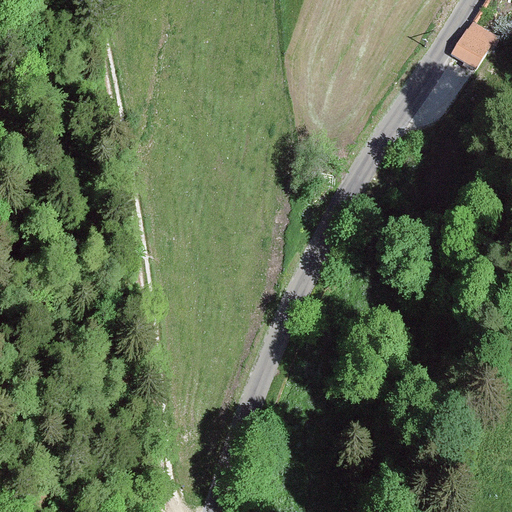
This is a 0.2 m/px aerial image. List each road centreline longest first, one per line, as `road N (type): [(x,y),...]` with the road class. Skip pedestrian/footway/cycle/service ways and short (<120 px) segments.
road 1 (unclassified): [(471,0),(312,261),(256,384),(214,511)]
road 2 (track): [(175,511),(99,0)]
road 3 (track): [(345,198),(408,202),(487,163),(511,139)]
